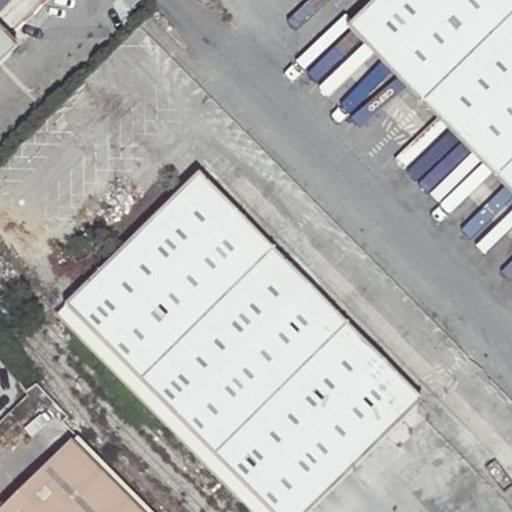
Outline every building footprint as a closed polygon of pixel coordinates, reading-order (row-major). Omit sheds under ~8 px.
[(511,0),(379,0),(356,24),(511,189),(511,0)] [(0,30),(0,45),(11,57),(19,49),(0,30)] [(0,67),(11,57),(0,45),(0,67)] [(65,307),(272,511),(320,511),(421,413),(264,254),(193,182),(65,307)] [(149,511),(78,440),(6,511),(149,511)]
